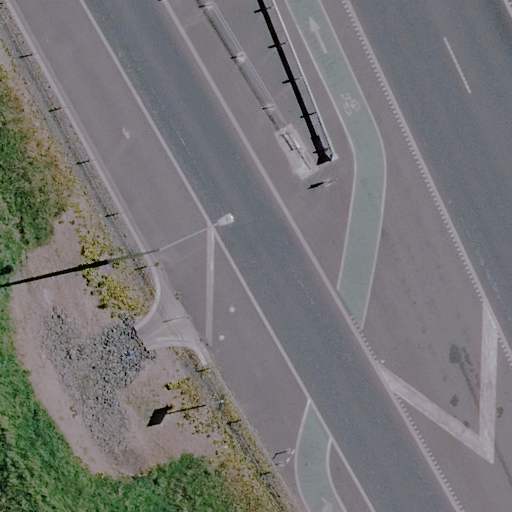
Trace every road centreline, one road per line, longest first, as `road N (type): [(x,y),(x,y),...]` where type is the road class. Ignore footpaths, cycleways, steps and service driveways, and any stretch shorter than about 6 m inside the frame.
road 1 (motorway): [(416,511),(113,0)]
road 2 (motorway): [(511,190),(422,0)]
